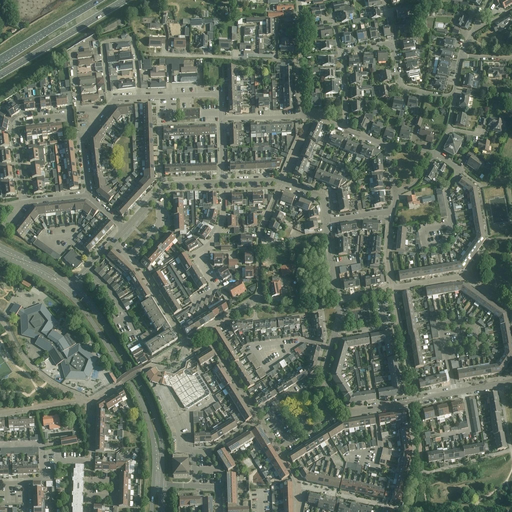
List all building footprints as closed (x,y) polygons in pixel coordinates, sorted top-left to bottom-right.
[(498,0),(504,9),(511,4),(511,1),(511,0),(498,0)] [(333,3),(334,12),(344,10),(344,13),(352,11),(355,11),(354,8),(350,9),(346,5),(343,6),(343,3),(333,5),(333,3)] [(324,4),(319,5),(318,5),(319,8),(311,10),(312,20),(321,19),(320,11),(325,10),(324,4)] [(396,12),(397,16),(398,21),(398,19),(408,18),(407,13),(410,13),(408,5),(399,7),(400,11),(396,12)] [(379,12),(379,9),(365,11),(365,14),(370,13),(371,20),(380,18),(380,15),(382,15),(381,11),(379,12)] [(353,15),(352,11),(344,13),(340,14),(340,17),(338,17),(339,20),(339,21),(341,20),(341,23),(350,21),(349,16),(353,15)] [(466,16),(464,18),(461,17),(457,26),(461,27),(461,28),(467,30),(473,19),(467,16),(466,16)] [(498,31),(499,32),(503,30),(502,28),(508,25),(507,24),(511,22),(508,17),(495,25),(495,26),(492,27),(495,33),(498,31)] [(393,32),(392,29),(390,18),(387,19),(388,27),(383,28),(384,37),(387,36),(387,38),(390,37),(390,32),(393,32)] [(373,40),(377,39),(377,38),(380,37),(379,33),(377,21),(374,21),(375,29),(369,30),(371,39),(373,39),(373,40)] [(399,27),(400,35),(412,33),(411,26),(413,26),(412,22),(406,23),(406,26),(399,27)] [(330,28),(323,29),(323,26),(316,27),(317,34),(320,34),(321,38),(332,36),(330,29),(330,28)] [(452,33),(453,33),(458,36),(460,30),(455,28),(452,33)] [(356,33),(357,36),(358,41),(358,42),(360,42),(364,42),(364,41),(367,40),(365,30),(361,30),(361,32),(356,33)] [(350,38),(353,38),(352,33),(343,35),(344,39),(342,39),(342,40),(342,43),(345,43),(345,44),(347,43),(347,44),(351,44),(350,38)] [(196,38),(196,43),(197,43),(197,48),(199,48),(199,49),(207,49),(208,38),(199,37),(199,38),(196,38)] [(165,38),(161,38),(161,39),(149,39),(149,47),(161,48),(161,45),(165,45),(165,38)] [(181,48),(185,48),(185,40),(174,39),(174,48),(178,48),(181,48)] [(448,47),(447,50),(452,51),(453,49),(455,49),(456,45),(457,42),(444,39),(442,46),(448,47)] [(281,40),(281,52),(294,52),(294,47),(288,46),(288,41),(281,40)] [(219,41),(219,50),(230,50),(231,41),(219,41)] [(332,44),(333,44),(326,44),(325,41),(315,42),(315,44),(320,44),(321,51),(331,51),(331,50),(331,47),(333,47),(333,46),(332,46),(332,44)] [(414,41),(406,43),(401,43),(401,44),(401,47),(402,47),(402,51),(405,50),(405,53),(410,52),(410,49),(415,48),(414,41)] [(105,46),(107,55),(114,54),(113,52),(111,52),(111,51),(112,51),(111,45),(105,46)] [(445,57),(444,60),(449,61),(450,58),(452,59),(453,55),(454,52),(452,51),(447,50),(441,49),(439,56),(445,57)] [(416,51),(410,52),(405,53),(402,53),(403,54),(403,56),(404,61),(406,60),(407,63),(412,62),(412,59),(417,58),(416,51)] [(386,52),(378,52),(378,62),(387,62),(386,52)] [(92,53),(76,55),(77,61),(92,59),(92,53)] [(131,54),(117,55),(118,63),(132,61),(131,54)] [(363,55),(363,60),(364,65),(372,65),(372,54),(363,55)] [(334,62),(334,59),(332,59),(332,56),(326,56),(325,56),(318,57),(318,60),(322,60),(322,66),(336,66),(336,62),(334,62)] [(357,67),(357,73),(361,73),(361,64),(358,64),(358,57),(349,57),(349,67),(357,67)] [(439,59),(437,68),(447,71),(448,68),(450,69),(451,64),(452,62),(452,61),(449,61),(444,60),(439,59)] [(412,62),(407,63),(404,63),(404,64),(404,63),(405,66),(406,70),(408,70),(409,72),(414,72),(413,69),(419,68),(417,61),(412,62)] [(132,64),(118,66),(119,72),(133,70),(132,64)] [(279,75),(282,75),(291,74),(291,69),(285,69),(285,67),(284,67),(284,64),(277,64),(278,64),(278,67),(277,67),(276,68),(276,69),(276,71),(276,72),(276,73),(277,72),(277,74),(276,75),(279,75)] [(184,70),(180,70),(180,74),(197,74),(197,69),(191,69),(191,66),(184,66),(184,70)] [(503,68),(499,67),(495,67),(495,68),(493,67),(488,67),(488,75),(495,75),(494,78),(499,79),(499,75),(503,76),(503,68)] [(435,78),(445,80),(446,78),(448,78),(449,74),(450,72),(450,71),(447,71),(437,68),(435,76),(436,76),(435,78)] [(334,69),(329,69),(320,70),(320,73),(324,73),(325,79),(334,79),(334,78),(334,75),(336,75),(336,72),(334,72),(334,69)] [(152,74),(150,74),(150,79),(166,78),(166,70),(152,70),(152,74)] [(419,71),(414,72),(409,72),(406,73),(407,76),(408,80),(410,80),(410,82),(416,84),(415,79),(421,78),(419,71)] [(366,73),(365,73),(360,73),(360,76),(350,76),(350,85),(361,85),(360,77),(367,76),(366,73)] [(390,73),(385,74),(380,75),(382,83),(392,81),(390,73)] [(197,75),(180,76),(180,85),(197,84),(197,75)] [(464,76),(462,88),(464,88),(471,89),(476,90),(477,83),(472,82),(473,78),(464,76)] [(95,78),(79,80),(80,88),(96,86),(95,78)] [(435,78),(434,84),(433,86),(439,87),(438,90),(444,91),(444,90),(443,90),(444,88),(446,88),(447,84),(448,81),(445,80),(435,78)] [(134,81),(118,83),(118,91),(135,89),(134,81)] [(155,84),(150,84),(150,90),(166,90),(166,84),(161,84),(161,82),(155,82),(155,84)] [(332,82),(324,82),(324,85),(326,85),(327,93),(338,93),(337,84),(332,85),(332,82)] [(96,87),(80,89),(81,96),(97,95),(96,87)] [(372,91),(371,88),(371,87),(359,87),(359,90),(350,90),(351,99),(361,99),(361,92),(372,91)] [(388,88),(383,89),(378,90),(380,99),(390,97),(388,88)] [(321,95),(319,90),(315,90),(315,95),(310,95),(311,102),(308,102),(308,106),(311,105),(311,106),(311,105),(314,105),(314,107),(318,107),(318,100),(321,100),(321,95)] [(459,108),(467,109),(469,97),(473,97),(474,93),(467,92),(466,96),(461,95),(460,100),(461,100),(460,103),(460,102),(459,108)] [(60,94),(61,98),(62,107),(67,106),(66,100),(72,100),(71,93),(60,94)] [(263,97),(263,96),(263,95),(255,95),(255,104),(258,104),(258,108),(264,108),(263,97)] [(263,96),(263,97),(264,108),(269,108),(269,103),(271,103),(271,97),(268,97),(268,95),(263,96)] [(50,99),(45,100),(46,109),(51,108),(50,102),(53,102),(53,96),(50,96),(50,99)] [(55,96),(53,96),(53,102),(56,102),(57,107),(62,107),(61,98),(56,99),(55,96)] [(44,97),(36,98),(37,104),(40,103),(41,109),(46,109),(44,97)] [(36,98),(28,99),(30,111),(35,110),(34,104),(37,104),(36,98)] [(395,98),(394,103),(393,108),(401,110),(402,105),(403,100),(395,98)] [(409,98),(407,108),(415,109),(413,116),(416,117),(419,108),(416,107),(418,99),(409,98)] [(20,100),(21,106),(24,105),(25,111),(30,111),(28,99),(20,100)] [(361,104),(351,104),(351,113),(362,113),(361,104)] [(14,105),(10,108),(15,115),(20,112),(14,105)] [(119,107),(116,108),(121,117),(128,116),(128,115),(127,115),(127,107),(121,107),(121,108),(119,109),(119,107)] [(15,115),(10,108),(6,111),(11,118),(15,115)] [(112,112),(109,116),(116,121),(115,122),(116,122),(121,117),(116,108),(113,111),(114,111),(113,113),(112,112)] [(202,108),(187,109),(187,117),(202,116),(202,108)] [(455,126),(464,128),(464,127),(466,127),(468,117),(466,117),(466,116),(458,114),(455,126)] [(368,122),(371,123),(373,120),(373,115),(365,116),(364,118),(368,120),(368,122)] [(109,116),(106,120),(113,125),(115,122),(116,121),(109,116)] [(359,119),(356,127),(365,131),(369,123),(359,119)] [(497,121),(489,119),(488,126),(494,126),(493,131),(497,132),(497,133),(501,133),(502,127),(504,128),(505,123),(497,122),(497,121)] [(106,120),(103,124),(109,129),(113,125),(106,120)] [(401,121),(400,124),(399,129),(398,133),(400,133),(400,137),(408,139),(411,129),(403,127),(404,122),(401,121)] [(310,128),(310,129),(320,133),(322,128),(323,125),(317,123),(316,125),(314,124),(312,128),(311,127),(310,128)] [(374,123),(372,128),(370,133),(378,136),(381,131),(383,132),(385,127),(382,126),(374,123)] [(103,124),(99,128),(106,134),(109,129),(103,124)] [(291,124),(286,124),(286,134),(291,134),(291,135),(294,135),(294,129),(292,129),(291,124)] [(99,128),(96,132),(103,138),(103,137),(106,134),(99,128)] [(387,128),(385,133),(383,138),(391,141),(395,132),(387,128)] [(426,141),(431,143),(433,137),(430,136),(431,131),(421,128),(419,135),(427,138),(426,141)] [(311,131),(310,134),(321,139),(323,134),(320,133),(310,129),(309,129),(310,130),(311,131)] [(330,145),(334,147),(338,138),(335,137),(335,136),(335,135),(334,134),(335,132),(332,131),(329,139),(328,142),(327,144),(326,145),(329,147),(330,145)] [(92,138),(89,141),(100,144),(104,138),(103,137),(103,138),(96,132),(93,137),(94,137),(93,139),(92,138)] [(0,142),(8,142),(8,136),(2,137),(1,134),(0,134),(0,142)] [(321,139),(310,134),(308,137),(307,137),(306,137),(306,138),(316,143),(319,144),(321,139)] [(450,138),(447,143),(458,149),(461,144),(460,143),(461,142),(461,141),(452,136),(451,138),(450,138)] [(334,147),(342,150),(346,139),(342,138),(341,138),(341,139),(338,138),(334,147)] [(342,150),(349,153),(353,144),(350,143),(350,142),(350,141),(346,139),(342,150)] [(90,146),(91,152),(99,151),(100,151),(100,144),(89,141),(90,144),(91,144),(91,146),(90,146)] [(0,150),(3,150),(3,148),(9,147),(8,142),(0,142),(0,147),(0,148),(0,147),(0,150)] [(303,145),(302,146),(313,150),(315,145),(306,142),(305,145),(304,145),(303,145)] [(481,152),(488,153),(489,143),(483,142),(482,145),(481,144),(478,144),(477,150),(481,151),(481,152)] [(458,149),(447,143),(444,149),(445,149),(444,152),(453,157),(454,154),(455,155),(458,149)] [(356,146),(353,144),(349,153),(357,156),(361,145),(357,144),(356,144),(356,146)] [(365,145),(364,145),(362,144),(361,145),(357,156),(356,157),(364,161),(365,157),(369,149),(365,147),(366,146),(365,145)] [(304,148),(302,152),(311,155),(313,150),(302,146),(302,147),(303,148),(304,148)] [(43,151),(42,147),(37,148),(34,148),(34,149),(35,151),(29,152),(29,157),(38,156),(38,151),(43,151)] [(382,152),(373,148),(372,149),(372,150),(369,149),(365,157),(370,159),(371,156),(374,157),(374,156),(376,157),(382,152)] [(0,158),(10,158),(10,153),(4,153),(3,150),(0,150),(0,158)] [(311,155),(302,152),(301,155),(300,154),(299,155),(299,156),(309,160),(311,155)] [(372,163),(373,168),(382,167),(382,164),(383,164),(384,163),(383,154),(381,155),(377,158),(377,159),(375,160),(375,162),(372,163)] [(472,169),(476,172),(482,164),(473,157),(473,156),(469,154),(466,158),(470,161),(467,165),(470,168),(471,167),(473,169),(472,169)] [(43,156),(38,156),(29,157),(30,163),(36,162),(36,165),(44,164),(43,156)] [(0,167),(5,167),(5,164),(11,163),(10,158),(0,158),(0,167)] [(275,161),(271,162),(271,170),(276,170),(276,169),(279,169),(282,161),(276,159),(275,161)] [(298,161),(297,164),(306,168),(308,163),(297,159),(297,160),(297,161),(298,161)] [(426,177),(425,180),(428,182),(429,182),(430,180),(431,181),(438,170),(442,173),(446,167),(442,165),(440,167),(433,163),(431,166),(432,167),(426,177)] [(45,167),(44,164),(36,165),(37,167),(31,168),(31,173),(40,172),(40,169),(43,169),(43,167),(45,167)] [(294,167),(293,168),(304,172),(306,168),(297,164),(296,167),(295,167),(294,167)] [(0,172),(3,172),(3,175),(12,174),(12,169),(6,169),(5,167),(0,167),(0,172)] [(371,169),(372,176),(383,175),(383,172),(385,172),(385,171),(384,170),(383,170),(382,167),(373,168),(370,168),(370,169),(371,169)] [(304,172),(293,168),(293,169),(293,170),(295,171),(293,174),(302,177),(304,172)] [(316,180),(319,181),(323,173),(318,171),(313,181),(314,182),(315,181),(316,180)] [(38,178),(38,181),(46,180),(44,180),(44,177),(45,176),(44,173),(43,172),(40,173),(40,172),(31,173),(32,179),(38,178)] [(144,179),(143,180),(150,186),(151,184),(152,185),(154,183),(154,179),(153,179),(153,177),(154,177),(154,172),(145,172),(144,172),(144,179)] [(322,185),(323,185),(327,175),(323,173),(319,181),(322,183),(322,184),(322,185)] [(0,183),(7,183),(7,180),(13,179),(12,174),(3,175),(0,175),(1,180),(0,180),(0,183)] [(333,174),(332,177),(329,185),(332,187),(331,188),(332,189),(333,189),(338,176),(333,174)] [(325,184),(329,185),(332,177),(327,175),(323,185),(324,186),(325,185),(325,184)] [(372,176),(373,184),(382,183),(382,181),(383,181),(384,180),(383,175),(372,176)] [(338,176),(333,189),(334,189),(335,188),(338,189),(339,187),(340,187),(346,182),(346,180),(343,178),(342,178),(341,177),(340,177),(339,176),(338,176)] [(458,185),(463,188),(468,182),(463,178),(463,179),(460,177),(454,185),(457,188),(458,185)] [(48,180),(46,180),(38,181),(39,184),(33,184),(33,189),(42,188),(45,188),(45,185),(49,185),(48,180)] [(139,184),(140,185),(147,191),(150,187),(149,186),(150,186),(143,180),(139,184)] [(96,189),(96,193),(105,188),(105,181),(103,181),(95,182),(96,187),(97,187),(97,189),(96,189)] [(463,188),(468,192),(476,188),(468,182),(463,188)] [(1,191),(14,190),(14,185),(8,185),(7,183),(0,183),(1,191)] [(371,190),(372,193),(385,191),(385,188),(384,188),(382,188),(382,183),(373,184),(373,189),(371,190)] [(140,185),(137,189),(143,194),(147,191),(140,185)] [(100,196),(105,200),(110,193),(111,192),(105,188),(96,193),(99,195),(100,194),(101,195),(100,196)] [(468,192),(470,200),(478,198),(476,188),(468,192)] [(137,189),(133,192),(139,198),(143,194),(137,189)] [(335,197),(335,198),(346,196),(346,193),(348,193),(347,189),(340,190),(340,192),(337,192),(337,196),(336,196),(335,197)] [(14,190),(1,191),(2,200),(9,199),(9,196),(15,195),(14,190)] [(374,195),(375,200),(384,199),(383,196),(385,196),(385,195),(385,191),(372,193),(372,196),(374,195)] [(133,192),(130,196),(136,202),(139,198),(133,192)] [(110,193),(105,200),(109,203),(114,196),(110,193)] [(173,196),(173,202),(182,201),(182,193),(175,193),(175,196),(173,196)] [(278,200),(286,204),(289,195),(284,193),(283,196),(280,195),(278,200)] [(258,205),(258,194),(252,194),(253,200),(249,201),(249,206),(253,206),(253,205),(258,205)] [(263,194),(258,194),(258,205),(263,204),(263,206),(267,205),(267,200),(263,200),(263,194)] [(237,205),(237,195),(231,195),(232,201),(228,201),(228,207),(232,207),(232,206),(237,205)] [(242,195),(237,195),(237,205),(242,205),(242,206),(247,206),(247,201),(242,201),(242,195)] [(292,211),(294,208),(296,202),(293,201),(295,198),(289,195),(285,205),(291,207),(290,210),(292,211)] [(130,196),(126,200),(133,206),(136,202),(130,196)] [(413,204),(413,206),(420,205),(419,201),(416,201),(415,197),(407,199),(408,205),(413,204)] [(384,199),(375,200),(376,206),(372,206),(372,209),(381,207),(381,205),(387,204),(386,203),(385,202),(384,202),(384,199)] [(126,200),(123,204),(129,209),(133,206),(126,200)] [(199,208),(203,208),(209,208),(209,205),(216,205),(216,200),(203,200),(203,205),(199,205),(199,208)] [(302,211),(302,210),(306,202),(300,200),(298,203),(296,202),(294,208),(297,209),(297,208),(300,209),(298,212),(301,213),(302,211)] [(80,202),(75,203),(76,211),(75,211),(75,212),(83,212),(86,201),(82,202),(82,203),(80,203),(80,202)] [(88,204),(86,201),(83,212),(88,216),(89,215),(94,208),(90,205),(89,206),(88,205),(88,204)] [(308,212),(309,212),(315,208),(310,206),(311,204),(306,202),(302,210),(308,212)] [(123,204),(119,207),(126,213),(129,209),(123,204)] [(37,207),(33,207),(39,217),(46,216),(46,215),(45,215),(44,206),(39,207),(39,208),(37,208),(37,207)] [(30,212),(27,216),(33,221),(34,222),(39,217),(33,207),(31,210),(32,211),(31,212),(30,212)] [(126,213),(119,207),(116,211),(122,217),(126,213)] [(98,212),(94,208),(89,215),(93,218),(98,212)] [(208,211),(207,216),(217,218),(218,213),(211,211),(211,208),(209,208),(203,208),(203,211),(208,211)] [(315,208),(309,212),(309,213),(309,214),(310,220),(318,218),(317,212),(316,212),(315,208)] [(278,215),(275,213),(273,219),(281,222),(283,217),(285,218),(286,215),(279,213),(278,215)] [(228,218),(228,223),(238,223),(238,218),(239,218),(239,214),(233,214),(234,218),(228,218)] [(27,216),(23,220),(30,225),(33,221),(27,216)] [(204,220),(203,223),(208,225),(210,222),(215,223),(217,218),(207,216),(205,221),(204,220)] [(23,220),(20,224),(27,229),(30,225),(23,220)] [(107,220),(103,224),(110,230),(113,226),(107,220)] [(363,224),(359,224),(360,231),(362,230),(362,231),(367,231),(368,222),(363,222),(363,224)] [(378,223),(373,222),(372,231),(381,232),(381,226),(378,225),(378,223)] [(203,226),(200,230),(208,236),(211,232),(207,229),(208,225),(203,223),(202,225),(203,226)] [(238,223),(228,223),(228,229),(234,228),(234,232),(239,232),(239,228),(238,228),(238,223)] [(268,228),(273,230),(277,232),(279,226),(271,223),(268,228)] [(306,232),(304,232),(305,235),(315,233),(314,230),(318,230),(317,223),(305,225),(306,232)] [(355,223),(350,224),(352,232),(357,232),(357,231),(360,231),(359,224),(355,225),(355,223)] [(20,224),(17,228),(24,233),(27,229),(20,224)] [(103,224),(100,228),(106,234),(110,230),(103,224)] [(346,233),(345,225),(340,225),(340,228),(337,228),(338,235),(346,233)] [(180,235),(182,235),(187,235),(187,232),(186,232),(186,227),(174,227),(175,232),(180,232),(180,235)] [(24,233),(17,228),(14,232),(21,237),(24,233)] [(100,228),(97,232),(103,238),(106,234),(100,228)] [(196,233),(194,235),(198,239),(200,237),(205,240),(208,236),(200,230),(197,234),(196,233)] [(475,231),(476,239),(485,241),(483,230),(475,231)] [(97,232),(93,235),(99,241),(103,238),(97,232)] [(165,238),(172,244),(174,246),(178,242),(181,245),(183,243),(180,240),(178,238),(176,241),(169,234),(165,238)] [(275,236),(267,234),(265,240),(274,242),(274,240),(277,240),(278,240),(279,236),(276,234),(275,236)] [(93,235),(90,239),(96,245),(99,241),(93,235)] [(192,238),(188,241),(194,249),(198,247),(195,242),(198,239),(194,235),(192,237),(192,238)] [(245,236),(241,236),(241,243),(242,243),(242,246),(237,246),(237,250),(246,250),(246,247),(252,247),(251,238),(245,238),(245,236)] [(165,238),(162,241),(168,247),(172,244),(165,238)] [(90,239),(86,243),(92,249),(96,245),(90,239)] [(476,239),(473,244),(479,249),(485,241),(476,239)] [(158,245),(165,251),(168,247),(162,241),(158,245)] [(194,249),(188,241),(184,243),(189,252),(194,249)] [(92,249),(86,243),(82,247),(89,253),(92,249)] [(473,244),(469,248),(476,253),(479,249),(473,244)] [(158,245),(155,248),(161,255),(165,251),(158,245)] [(155,249),(151,252),(160,261),(164,257),(161,255),(155,248),(155,249)] [(469,248),(466,253),(473,258),(476,253),(469,248)] [(81,260),(80,259),(72,251),(63,259),(73,268),(74,267),(76,269),(77,269),(82,264),(82,263),(80,261),(81,260)] [(105,260),(109,264),(117,255),(113,251),(105,260)] [(245,264),(253,264),(252,254),(253,254),(252,254),(251,251),(243,251),(243,254),(244,254),(245,254),(245,264)] [(151,252),(148,256),(155,262),(157,264),(160,261),(151,252)] [(466,253),(463,258),(470,262),(473,258),(466,253)] [(178,259),(180,264),(188,259),(185,254),(178,259)] [(113,268),(121,259),(117,255),(109,264),(108,265),(113,268)] [(144,260),(151,266),(155,262),(148,256),(145,260),(144,260)] [(214,266),(222,266),(222,256),(214,256),(214,266)] [(463,258),(459,263),(463,271),(470,262),(463,258)] [(117,271),(120,269),(125,263),(121,259),(113,268),(117,271)] [(180,264),(183,268),(191,264),(188,259),(180,264)] [(151,266),(144,260),(141,264),(148,270),(151,266)] [(120,269),(124,273),(130,267),(125,263),(120,269)] [(459,263),(452,265),(453,273),(463,271),(459,263)] [(183,268),(186,273),(194,268),(191,264),(183,268)] [(294,265),(280,267),(282,277),(292,275),(296,274),(294,265)] [(124,273),(128,277),(135,272),(130,267),(124,273)] [(188,272),(190,277),(198,272),(198,271),(197,269),(196,269),(195,267),(194,268),(186,273),(188,272)] [(102,272),(98,275),(101,278),(104,274),(108,270),(106,268),(102,272)] [(223,281),(230,277),(225,268),(218,272),(218,273),(223,281)] [(245,279),(253,279),(253,278),(253,269),(253,268),(245,269),(245,279)] [(14,278),(4,270),(1,275),(11,282),(14,278)] [(126,279),(128,283),(131,281),(138,277),(135,272),(128,277),(126,279)] [(190,277),(193,281),(201,276),(198,272),(190,277)] [(152,277),(155,282),(163,277),(160,273),(152,277)] [(374,274),(374,277),(376,286),(378,285),(378,286),(379,286),(380,286),(381,286),(381,285),(381,284),(384,283),(383,276),(377,277),(376,274),(374,274)] [(193,281),(196,286),(204,281),(201,276),(193,281)] [(132,287),(134,286),(141,282),(138,277),(131,281),(128,283),(129,285),(130,284),(132,287)] [(155,282),(158,287),(165,282),(163,277),(155,282)] [(349,289),(348,280),(343,281),(343,283),(340,283),(341,289),(344,289),(344,290),(349,289)] [(204,281),(196,286),(199,290),(206,286),(204,281)] [(228,290),(233,298),(237,295),(238,296),(246,291),(240,281),(231,286),(232,287),(228,290)] [(270,286),(272,297),(279,296),(278,289),(281,288),(279,281),(271,283),(271,285),(270,286)] [(134,286),(137,291),(144,287),(141,282),(134,286)] [(158,287),(161,291),(168,287),(165,282),(158,287)] [(454,293),(461,292),(463,283),(452,285),(454,293)] [(461,292),(466,296),(471,289),(463,283),(461,292)] [(159,292),(162,297),(170,292),(172,291),(169,286),(168,287),(161,291),(159,292)] [(137,291),(140,296),(147,291),(144,287),(137,291)] [(466,296),(471,299),(476,292),(471,289),(466,296)] [(147,291),(140,296),(143,301),(150,296),(147,291)] [(162,297),(165,301),(172,297),(170,292),(162,297)] [(471,299),(475,302),(480,296),(476,292),(471,299)] [(475,302),(480,305),(484,299),(480,296),(475,302)] [(165,301),(168,306),(175,301),(172,297),(165,301)] [(480,305),(484,308),(489,302),(484,299),(480,305)] [(141,306),(157,332),(162,329),(165,333),(169,330),(169,329),(170,328),(168,325),(167,326),(151,300),(141,306)] [(168,306),(171,311),(178,306),(175,301),(168,306)] [(223,302),(218,305),(223,312),(228,310),(223,302)] [(484,308),(489,311),(493,305),(489,302),(484,308)] [(48,351),(49,352),(63,338),(53,331),(51,333),(50,332),(54,325),(52,323),(54,320),(44,308),(41,309),(38,306),(24,312),(21,309),(22,308),(21,308),(15,304),(9,313),(15,317),(18,314),(21,316),(21,332),(25,333),(25,337),(36,339),(36,338),(38,339),(37,342),(35,344),(35,345),(46,352),(48,351)] [(218,305),(214,308),(219,315),(223,312),(218,305)] [(489,311),(493,315),(498,308),(493,305),(489,311)] [(178,306),(171,311),(174,315),(181,311),(178,306)] [(214,308),(209,311),(214,318),(219,315),(214,308)] [(493,315),(499,319),(506,314),(498,308),(493,315)] [(210,312),(205,314),(210,322),(215,319),(214,318),(209,311),(210,312)] [(205,314),(201,317),(205,325),(210,322),(205,314)] [(499,319),(500,326),(508,325),(506,314),(499,319)] [(201,317),(196,320),(201,328),(205,325),(201,317)] [(190,320),(185,323),(192,333),(196,331),(192,323),(190,320)] [(196,320),(192,323),(196,331),(201,328),(196,320)] [(275,321),(270,322),(271,330),(278,329),(277,324),(276,324),(275,321)] [(192,333),(185,323),(181,326),(187,336),(192,333)] [(234,333),(238,331),(235,324),(230,327),(234,333)] [(211,333),(214,338),(221,334),(218,329),(211,333)] [(171,330),(145,346),(152,356),(177,340),(171,330)] [(140,337),(142,342),(150,337),(148,332),(140,337)] [(382,343),(384,343),(384,340),(393,338),(391,332),(381,334),(382,343)] [(214,338),(217,343),(224,338),(221,334),(214,338)] [(70,348),(63,338),(49,352),(50,352),(49,354),(56,366),(56,367),(57,366),(57,365),(59,364),(61,363),(62,365),(61,365),(64,376),(68,376),(69,380),(84,380),(85,380),(84,378),(85,377),(86,377),(89,377),(95,363),(92,360),(93,357),(81,347),(78,349),(76,347),(69,351),(68,350),(70,348)] [(217,343),(220,347),(227,343),(224,338),(217,343)] [(341,341),(339,348),(347,351),(348,349),(346,340),(341,341)] [(220,347),(223,352),(230,347),(227,343),(220,347)] [(313,345),(311,352),(319,355),(320,350),(319,349),(320,348),(313,345)] [(223,352),(226,356),(233,352),(230,347),(223,352)] [(148,358),(141,348),(131,354),(138,365),(141,363),(142,366),(147,362),(146,360),(148,358)] [(210,350),(205,353),(210,360),(214,357),(210,350)] [(226,356),(229,361),(236,357),(233,352),(226,356)] [(205,353),(201,356),(205,363),(210,360),(205,353)] [(511,355),(505,354),(501,360),(507,365),(511,358),(511,355)] [(205,363),(201,356),(196,359),(200,366),(205,363)] [(236,357),(229,361),(232,366),(239,361),(236,357)] [(501,360),(497,366),(501,373),(507,365),(501,360)] [(172,387),(184,407),(185,409),(188,409),(209,396),(210,393),(196,372),(198,366),(195,362),(193,361),(188,364),(186,370),(183,372),(182,375),(180,376),(177,375),(174,377),(168,376),(166,378),(164,383),(167,386),(172,387)] [(232,367),(235,372),(243,367),(240,363),(232,367)] [(309,363),(308,367),(315,372),(317,365),(309,363)] [(213,370),(216,375),(223,370),(220,366),(218,367),(213,370)] [(497,366),(489,367),(491,375),(501,373),(497,366)] [(235,372),(238,376),(245,372),(243,367),(235,372)] [(305,369),(303,371),(306,376),(309,375),(315,372),(308,367),(305,369)] [(330,377),(332,380),(340,375),(341,372),(333,369),(330,377)] [(148,373),(147,376),(149,379),(151,379),(153,383),(157,384),(161,382),(162,377),(160,374),(157,374),(155,371),(152,370),(148,373)] [(216,375),(218,380),(226,375),(223,370),(216,375)] [(302,370),(297,373),(302,380),(307,377),(306,376),(302,370)] [(445,375),(439,376),(441,384),(447,383),(446,382),(449,382),(447,371),(444,372),(445,375)] [(238,376),(241,381),(248,376),(245,372),(238,376)] [(297,373),(293,376),(297,383),(302,380),(297,373)] [(218,380),(221,384),(228,380),(226,375),(218,380)] [(332,380),(335,384),(343,380),(340,375),(332,380)] [(241,381),(244,385),(251,381),(248,376),(241,381)] [(293,376),(288,378),(293,386),(297,383),(293,376)] [(288,378),(284,381),(288,389),(293,386),(288,378)] [(282,383),(279,384),(284,391),(288,389),(284,381),(282,379),(280,380),(282,383)] [(228,380),(221,384),(224,389),(231,384),(228,380)] [(335,384),(338,389),(346,384),(343,380),(335,384)] [(251,381),(244,385),(247,390),(254,386),(251,381)] [(275,388),(278,394),(279,394),(284,391),(279,384),(274,387),(275,388)] [(338,389),(341,394),(348,389),(346,384),(338,389)] [(402,396),(401,391),(401,385),(392,387),(392,389),(388,389),(390,397),(393,396),(394,398),(402,396)] [(225,390),(228,395),(235,390),(232,386),(225,390)] [(274,386),(271,387),(272,389),(269,391),(267,388),(266,389),(267,392),(272,399),(276,396),(276,395),(278,394),(275,388),(274,387),(274,386)] [(341,394),(344,398),(351,393),(348,389),(341,394)] [(116,393),(117,395),(122,402),(121,400),(126,397),(121,390),(116,393)] [(228,395),(231,399),(238,395),(235,390),(228,395)] [(267,392),(263,395),(267,402),(272,399),(267,392)] [(351,393),(344,398),(348,405),(354,404),(353,395),(351,393)] [(117,395),(113,398),(117,405),(120,403),(120,405),(121,404),(123,403),(122,402),(117,395)] [(231,399),(234,404),(241,400),(238,395),(231,399)] [(263,395),(258,397),(263,405),(267,402),(263,395)] [(263,405),(258,397),(253,400),(258,408),(263,405)] [(113,398),(108,400),(113,408),(117,405),(113,398)] [(108,400),(104,403),(106,407),(108,410),(113,408),(108,400)] [(234,404),(237,408),(244,404),(241,400),(234,404)] [(104,403),(103,402),(96,406),(96,411),(97,411),(97,414),(105,414),(105,411),(102,411),(102,409),(106,407),(104,403)] [(460,403),(455,404),(458,414),(465,412),(463,405),(461,405),(460,403)] [(237,408),(239,413),(247,409),(244,404),(237,408)] [(451,407),(449,408),(451,415),(458,414),(455,404),(451,405),(451,407)] [(446,406),(441,407),(444,417),(451,415),(449,408),(447,408),(446,406)] [(437,411),(435,411),(437,418),(437,421),(444,419),(444,417),(441,407),(437,408),(437,411)] [(239,413),(242,418),(249,413),(247,409),(239,413)] [(432,409),(427,410),(430,420),(437,418),(435,411),(433,412),(432,409)] [(430,420),(427,410),(423,411),(423,414),(421,414),(422,422),(430,420)] [(405,412),(400,413),(401,421),(406,420),(407,423),(410,423),(409,417),(406,417),(405,412)] [(249,413),(242,418),(245,422),(252,418),(249,413)] [(49,426),(49,430),(60,429),(58,417),(43,418),(43,426),(49,426)] [(233,421),(228,424),(232,431),(237,428),(233,421)] [(340,423),(335,426),(339,434),(344,431),(341,423),(341,424),(340,423)] [(228,424),(223,426),(228,433),(232,431),(228,424)] [(223,426),(219,429),(223,436),(228,433),(223,426)] [(335,426),(330,429),(335,436),(339,434),(335,426)] [(251,433),(254,437),(262,432),(259,428),(251,433)] [(219,429),(214,432),(219,439),(223,436),(219,429)] [(335,436),(330,429),(326,432),(330,439),(335,436)] [(214,432),(210,435),(212,442),(213,442),(214,442),(219,439),(214,432)] [(254,437),(257,441),(264,437),(262,432),(254,437)] [(248,433),(244,436),(248,443),(253,440),(248,433)] [(325,433),(320,436),(325,443),(329,440),(325,433)] [(244,436),(239,438),(244,446),(248,443),(244,436)] [(320,436),(315,439),(320,446),(325,443),(320,436)] [(60,440),(62,447),(77,444),(76,437),(60,440)] [(257,441),(260,446),(267,441),(264,437),(257,441)] [(239,438),(235,441),(239,449),(244,446),(239,438)] [(315,439),(311,442),(315,449),(320,446),(315,439)] [(235,441),(230,444),(235,451),(239,449),(235,441)] [(260,446),(262,450),(270,445),(267,441),(260,446)] [(311,442),(306,444),(311,452),(315,449),(311,442)] [(235,451),(230,444),(226,447),(231,454),(235,451)] [(306,444),(302,447),(306,454),(311,452),(306,444)] [(262,450),(265,455),(273,450),(270,445),(262,450)] [(403,454),(406,454),(411,456),(412,452),(411,446),(403,447),(403,452),(403,454)] [(302,447),(297,450),(301,457),(306,454),(302,447)] [(217,454),(219,459),(227,454),(224,450),(217,454)] [(265,455),(268,459),(275,454),(273,450),(265,455)] [(297,450),(292,453),(297,460),(301,457),(297,450)] [(297,460),(292,453),(288,456),(292,463),(297,460)] [(399,459),(410,461),(411,456),(406,454),(403,454),(401,453),(399,459)] [(116,469),(121,470),(134,457),(133,455),(128,460),(120,460),(120,457),(119,457),(119,454),(116,454),(116,464),(116,469)] [(219,459),(222,463),(230,458),(227,454),(219,459)] [(268,459),(270,463),(278,459),(275,454),(268,459)] [(121,470),(121,474),(121,475),(131,475),(134,475),(134,465),(131,465),(131,463),(137,457),(136,455),(134,457),(121,470)] [(173,456),(173,478),(188,478),(188,455),(173,456)] [(222,463),(225,468),(233,463),(230,458),(222,463)] [(270,463),(273,468),(281,463),(278,459),(270,463)] [(228,472),(235,467),(233,463),(225,468),(228,472)] [(273,468),(276,472),(283,467),(281,463),(273,468)] [(82,511),(83,508),(82,508),(82,506),(83,506),(83,497),(82,497),(82,494),(83,494),(84,482),(83,482),(83,480),(84,480),(84,474),(83,474),(83,471),(84,471),(84,466),(74,466),(73,479),(72,483),(74,483),(73,494),(72,494),(72,497),(73,497),(73,506),(72,506),(72,509),(73,509),(72,511),(82,511)] [(276,472),(279,476),(286,472),(283,467),(276,472)] [(303,479),(304,480),(309,474),(306,469),(299,474),(302,479),(303,479)] [(395,474),(395,475),(406,477),(407,472),(397,470),(397,469),(396,469),(395,474)] [(286,472),(279,476),(281,481),(289,476),(286,472)] [(306,482),(312,483),(313,475),(309,474),(304,480),(306,481),(306,482)] [(369,496),(372,497),(374,486),(369,485),(366,496),(366,497),(368,498),(369,496)] [(379,490),(377,498),(382,499),(385,489),(381,488),(379,488),(379,490)] [(305,503),(313,505),(315,495),(309,494),(309,495),(307,494),(305,503)] [(334,511),(343,511),(345,505),(340,503),(340,504),(337,503),(334,511)] [(354,511),(356,505),(351,503),(350,506),(348,511),(354,511)]
